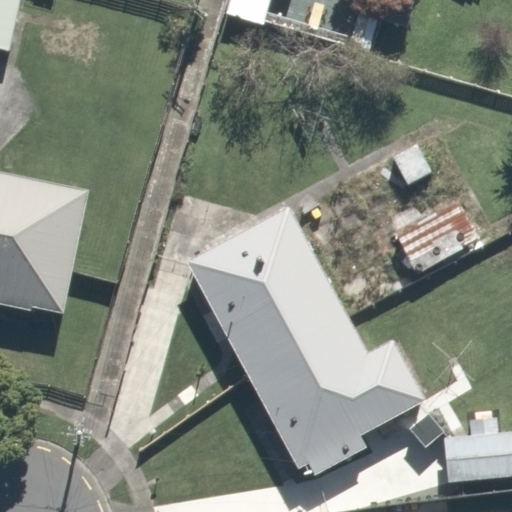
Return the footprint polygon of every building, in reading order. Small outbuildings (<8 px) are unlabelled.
[(26,0),(0,0),(0,53),(14,56),(26,0)] [(225,0),(221,14),(266,26),(272,0),(310,0),(329,5),(330,0),(225,0)] [(82,186),(0,167),(0,310),(50,322),(82,186)] [(465,196),(391,232),(413,279),(488,244),(465,196)] [(282,218),(189,270),(303,474),(420,409),(381,340),(357,353),(282,218)] [(193,252),(161,242),(101,421),(133,431),(193,252)] [(511,434),(437,440),(441,486),(511,481),(511,434)]
